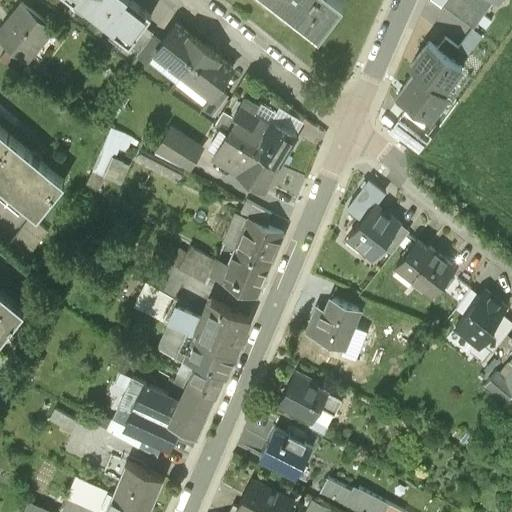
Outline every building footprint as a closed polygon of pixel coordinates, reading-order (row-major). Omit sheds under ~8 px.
[(48,22),(22,0),(21,0),(0,25),(0,33),(27,56),(42,37),(39,34),(48,22)] [(78,0),(130,39),(151,12),(136,0),(78,0)] [(284,0),(319,27),(340,0),(284,0)] [(442,0),(474,23),(476,21),(486,29),(493,20),(482,12),(491,0),(442,0)] [(204,42),(176,19),(162,38),(155,46),(156,47),(184,68),(204,42)] [(152,30),(154,28),(144,21),(130,39),(139,47),(152,30)] [(155,46),(162,38),(152,30),(139,47),(137,50),(147,58),(156,47),(155,46)] [(437,45),(459,61),(467,50),(445,34),(437,45)] [(437,45),(429,38),(410,62),(416,66),(444,87),(462,63),(459,61),(437,45)] [(233,64),(204,42),(184,68),(211,90),(212,91),(218,82),(233,64)] [(23,60),(5,46),(0,52),(0,55),(16,68),(23,60)] [(444,87),(416,66),(398,90),(430,114),(448,91),(444,87)] [(228,90),(218,82),(212,91),(211,90),(202,101),(213,110),(228,90)] [(254,101),(244,94),(231,112),(236,115),(227,129),(253,148),(275,157),(292,129),(270,116),(269,118),(250,106),(254,101)] [(123,129),(111,122),(101,146),(113,151),(123,129)] [(199,142),(169,123),(155,145),(188,163),(199,142)] [(219,142),(227,129),(220,124),(211,137),(219,142)] [(426,139),(407,125),(399,136),(418,150),(426,139)] [(253,148),(227,129),(219,142),(214,151),(260,180),(275,157),(253,148)] [(63,179),(8,133),(0,142),(0,178),(37,210),(63,179)] [(102,170),(92,165),(86,179),(97,183),(102,170)] [(399,218),(375,199),(384,186),(369,174),(348,200),(362,211),(347,230),(348,231),(346,235),(356,243),(358,239),(372,251),(381,240),(399,218)] [(248,210),(260,215),(265,204),(245,193),(238,207),(247,211),(248,210)] [(238,207),(236,206),(222,234),(228,236),(271,256),(284,226),(260,215),(248,210),(247,211),(238,207)] [(49,229),(31,214),(10,240),(27,254),(49,229)] [(399,218),(381,240),(390,247),(408,225),(399,218)] [(429,240),(426,244),(415,235),(396,259),(432,288),(443,275),(450,266),(454,260),(429,240)] [(271,256),(228,236),(223,248),(231,251),(229,256),(218,251),(215,258),(212,265),(215,266),(223,270),(222,272),(258,288),(271,256)] [(215,266),(212,265),(215,258),(200,250),(190,269),(209,279),(215,266)] [(154,281),(174,293),(187,268),(166,258),(154,281)] [(450,266),(443,275),(447,279),(455,270),(450,266)] [(169,316),(177,300),(179,296),(174,293),(154,281),(146,277),(134,301),(164,315),(165,313),(169,316)] [(456,302),(465,309),(480,290),(471,283),(456,302)] [(505,301),(485,284),(480,290),(465,309),(455,322),(478,341),(481,337),(495,320),(492,317),(500,307),(505,301)] [(0,335),(23,306),(0,286),(0,335)] [(360,302),(331,290),(325,305),(317,301),(308,323),(344,339),(360,302)] [(194,330),(232,347),(247,312),(210,293),(209,297),(206,296),(199,313),(177,300),(169,316),(194,330)] [(495,320),(481,337),(492,345),(511,320),(511,316),(500,307),(492,317),(495,320)] [(200,351),(225,363),(232,347),(194,330),(191,337),(167,323),(159,341),(173,349),(172,350),(177,353),(178,351),(195,360),(195,361),(200,351)] [(511,331),(511,332),(511,354),(509,358),(511,360),(511,364),(506,372),(496,365),(485,378),(507,395),(511,388),(511,331)] [(0,347),(0,372),(13,358),(0,347)] [(195,361),(195,360),(189,371),(190,372),(215,386),(225,363),(200,351),(195,361)] [(317,375),(297,364),(279,396),(312,413),(320,399),(335,407),(343,391),(316,377),(317,375)] [(181,395),(190,374),(178,368),(169,388),(169,389),(181,395)] [(215,386),(190,372),(190,374),(181,395),(169,389),(158,407),(196,426),(198,427),(215,386)] [(194,437),(194,435),(192,435),(196,426),(158,407),(169,389),(169,388),(147,378),(127,418),(127,419),(145,428),(168,439),(173,428),(194,437)] [(139,440),(145,428),(127,419),(127,418),(112,411),(107,422),(139,440)] [(311,439),(275,421),(260,450),(296,468),(311,439)] [(121,472),(128,455),(112,449),(105,465),(121,472)] [(128,454),(128,455),(121,472),(114,488),(149,503),(163,469),(128,454)] [(358,487),(328,471),(321,485),(372,511),(400,511),(404,505),(360,482),(358,487)] [(293,494),(253,472),(237,501),(256,511),(294,511),(285,507),(293,494)] [(145,511),(149,503),(114,488),(113,489),(109,487),(102,502),(107,504),(103,511),(145,511)] [(300,504),(317,511),(318,511),(325,497),(307,488),(300,504)] [(40,511),(58,511),(61,501),(34,493),(29,509),(40,511)]
